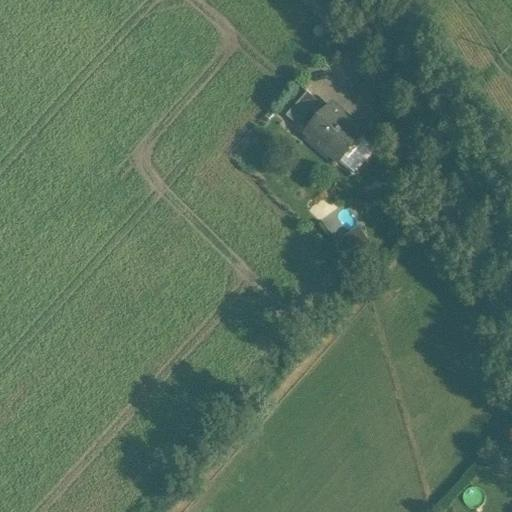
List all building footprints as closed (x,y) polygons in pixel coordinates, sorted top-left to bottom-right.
[(308,95),(287,118),(298,128),(319,106),(308,95)] [(319,106),(298,128),(307,136),(328,114),(319,106)] [(365,137),(333,108),(328,114),(307,136),(339,165),(365,137)] [(361,227),(344,235),(355,257),(371,249),(361,227)] [(489,472),(510,476),(511,468),(511,461),(491,457),(489,472)]
